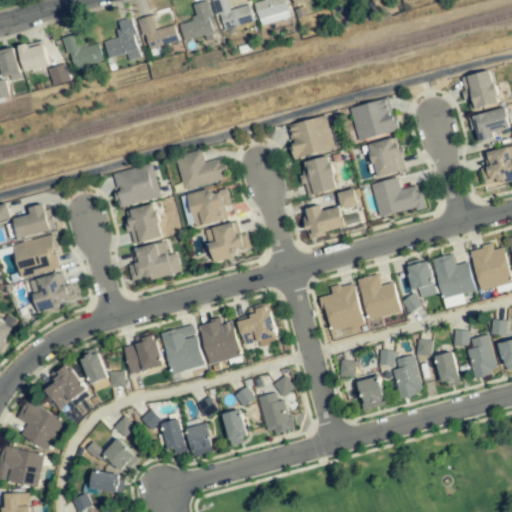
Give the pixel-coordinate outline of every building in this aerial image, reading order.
[(252,21),(248,5),(229,10),(226,0),(213,0),(221,29),(252,21)] [(289,17),(284,0),(258,0),(253,2),(259,25),(289,17)] [(193,4),(196,19),(179,23),(183,41),(214,33),(205,1),(193,4)] [(173,25),(154,30),(151,16),(139,19),(146,49),(177,41),(173,25)] [(136,58),(132,19),(117,21),(119,39),(105,41),(106,57),(127,55),(127,59),(136,58)] [(102,59),(97,43),(78,48),(75,35),(63,38),(71,68),(102,59)] [(24,72),(48,65),(42,41),(18,48),(24,72)] [(0,71),(1,72),(3,79),(20,74),(13,49),(0,52),(0,71)] [(53,84),(68,78),(63,64),(48,69),(53,84)] [(498,102),(489,71),(461,78),(470,110),(498,102)] [(0,98),(9,97),(6,79),(0,80),(0,98)] [(358,142),(397,131),(388,98),(349,109),(358,142)] [(493,139),(492,131),(508,129),(506,111),(471,114),(473,130),(478,129),(479,140),(493,139)] [(294,159),(334,149),(326,117),(290,125),(294,143),(290,144),(294,159)] [(377,178),(404,170),(395,137),(367,145),(377,178)] [(481,168),(484,185),(511,179),(511,147),(484,152),(486,167),(481,168)] [(222,158),(204,163),(201,152),(178,158),(186,188),(227,177),(222,158)] [(336,189),(328,157),(305,162),(307,172),(301,173),(307,196),(336,189)] [(151,165),(113,174),(121,206),(159,197),(151,165)] [(371,184),(379,216),(423,206),(418,185),(399,189),(397,178),(371,184)] [(223,221),(220,206),(230,204),(227,189),(188,196),(194,226),(223,221)] [(357,204),(353,189),(338,193),(342,208),(357,204)] [(0,205),(0,220),(10,219),(8,204),(0,205)] [(50,229),(42,204),(28,209),(30,214),(13,219),(19,239),(50,229)] [(161,237),(154,205),(125,211),(132,244),(161,237)] [(305,209),(307,234),(343,230),(340,208),(321,210),(321,207),(305,209)] [(213,263),(235,258),(233,251),(246,248),(243,234),(236,235),(233,223),(205,230),(213,263)] [(58,268),(54,250),(57,249),(54,235),(13,244),(20,276),(58,268)] [(180,272),(176,254),(161,256),(159,244),(132,249),(135,265),(129,266),(132,281),(180,272)] [(511,282),(504,247),(493,250),(492,245),(470,250),(480,292),(511,284),(511,282)] [(468,263),(455,266),(453,254),(433,259),(442,300),(475,292),(468,263)] [(420,297),(435,294),(429,260),(408,263),(412,290),(419,289),(420,297)] [(39,309),(45,307),(45,308),(75,297),(70,285),(60,288),(55,274),(30,283),(39,309)] [(393,283),(381,286),(378,274),(358,279),(368,321),(401,313),(393,283)] [(332,295),(322,297),(330,331),(363,324),(354,283),(330,288),(332,295)] [(248,308),(250,316),(237,319),(244,347),(277,338),(268,303),(248,308)] [(0,353),(12,326),(0,320),(0,353)] [(233,321),(221,324),(221,320),(200,323),(208,364),(240,358),(233,321)] [(506,321),(492,320),(491,334),(506,334),(506,321)] [(171,373),(203,365),(193,326),(161,334),(171,373)] [(469,331),(455,330),(454,344),(468,345),(469,331)] [(135,345),(124,348),(129,373),(162,366),(157,339),(150,341),(149,334),(134,337),(135,345)] [(497,372),(488,335),(471,339),(473,348),(467,349),(474,377),(497,372)] [(511,368),(511,340),(500,343),(506,370),(511,368)] [(418,352),(431,353),(432,341),(418,341),(418,352)] [(80,354),(91,384),(107,378),(96,347),(80,354)] [(393,365),(395,351),(380,350),(379,364),(393,365)] [(459,382),(453,352),(435,356),(441,385),(459,382)] [(396,359),(398,368),(392,369),(400,398),(423,392),(413,355),(396,359)] [(55,382),(44,390),(60,410),(86,389),(65,362),(50,375),(55,382)] [(354,363),(341,362),(341,374),(354,374),(354,363)] [(111,387),(124,387),(124,371),(110,371),(111,387)] [(294,387),(285,376),(276,384),(284,395),(294,387)] [(385,403),(378,377),(358,382),(365,408),(385,403)] [(242,406),(254,399),(247,387),(235,395),(242,406)] [(267,433),(292,428),(285,400),(277,401),(275,393),(259,397),(267,433)] [(28,424),(22,437),(48,450),(63,419),(26,402),(18,419),(28,424)] [(141,418),(149,429),(161,421),(153,410),(141,418)] [(231,444),(247,439),(239,410),(223,414),(231,444)] [(135,427),(124,416),(114,427),(125,437),(135,427)] [(187,448),(179,419),(161,424),(169,452),(187,448)] [(210,453),(209,425),(189,426),(190,453),(210,453)] [(135,457),(117,438),(101,453),(120,472),(135,457)] [(43,454),(2,447),(0,458),(0,480),(38,487),(43,454)] [(118,473),(92,472),(91,489),(118,491),(118,473)] [(2,494),(2,508),(0,507),(0,511),(29,511),(29,493),(2,494)] [(77,511),(78,511),(92,507),(86,493),(72,498),(77,511)]
